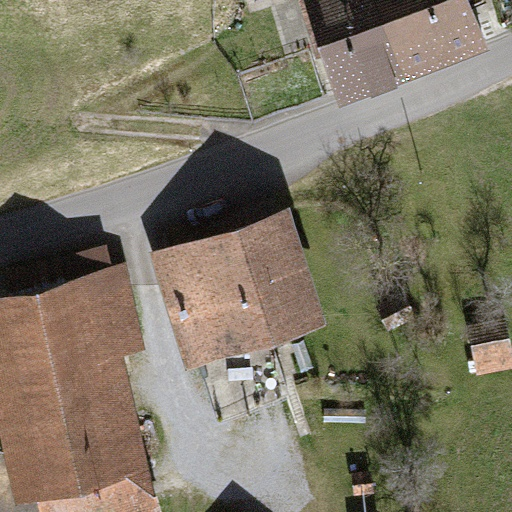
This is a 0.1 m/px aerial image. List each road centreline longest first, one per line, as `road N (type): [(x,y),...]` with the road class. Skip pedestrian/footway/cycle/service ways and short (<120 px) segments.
road 1 (tertiary): [(511,55),(335,129),(0,241)]
road 2 (unknown): [(132,201),(167,386),(189,422)]
